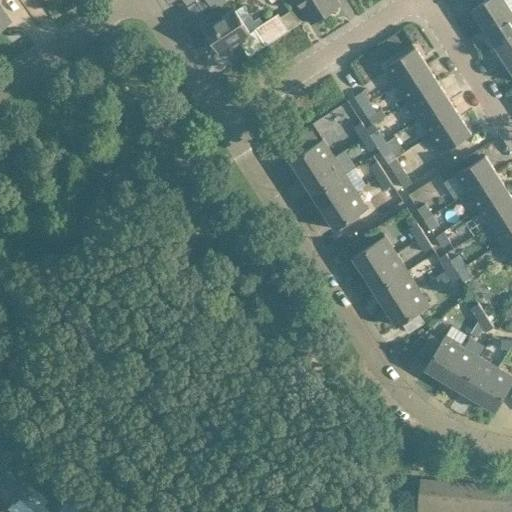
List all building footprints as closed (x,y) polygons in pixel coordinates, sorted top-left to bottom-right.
[(0,0),(0,26),(9,20),(0,7),(0,0)] [(207,0),(212,7),(213,8),(225,0),(207,0)] [(297,0),(312,22),(339,5),(336,0),(297,0)] [(485,28),(511,10),(511,0),(475,0),(479,5),(473,9),(485,28)] [(222,51),(250,33),(255,30),(266,46),(289,30),(278,14),(264,23),(259,16),(254,19),(244,3),(206,28),(222,51)] [(511,35),(511,10),(485,28),(489,35),(484,38),(491,49),(496,46),(511,35)] [(508,64),(511,61),(511,35),(496,46),(508,64)] [(427,64),(424,60),(416,47),(386,66),(398,83),(427,64)] [(438,82),(432,72),(427,64),(398,83),(409,101),(438,82)] [(449,99),(444,91),(438,82),(409,101),(420,118),(449,99)] [(355,96),(362,107),(370,102),(363,91),(355,96)] [(461,116),(454,107),(449,99),(420,118),(431,135),(461,116)] [(370,102),(362,107),(369,117),(373,124),(385,116),(381,109),(377,112),(370,102)] [(431,135),(421,142),(432,159),(442,153),(472,134),(469,129),(466,126),(461,116),(431,135)] [(369,133),(362,122),(354,127),(362,138),(369,133)] [(378,130),(370,135),(377,146),(385,141),(378,130)] [(377,146),(370,135),(369,133),(362,138),(370,151),(377,146)] [(393,136),(385,141),(377,146),(388,162),(396,157),(403,152),(393,136)] [(302,177),(334,156),(323,139),(291,160),(302,177)] [(497,173),(494,168),(485,155),(456,174),(467,192),(497,173)] [(313,194),(346,174),(334,156),(302,177),(313,194)] [(396,157),(388,162),(400,182),(404,187),(412,182),(408,177),(396,157)] [(377,161),(370,166),(377,178),(385,173),(377,161)] [(385,173),(377,178),(385,189),(393,185),(385,173)] [(508,190),(502,180),(497,173),(467,192),(478,209),(508,190)] [(325,212),(357,191),(346,174),(313,194),(325,212)] [(392,189),(382,195),(388,206),(398,199),(392,189)] [(511,211),(511,196),(508,190),(478,209),(489,226),(511,211)] [(368,209),(357,191),(325,212),(336,229),(368,209)] [(425,204),(418,209),(425,219),(432,214),(425,204)] [(511,236),(511,211),(489,226),(501,244),(511,236)] [(439,225),(432,214),(425,219),(431,230),(439,225)] [(425,234),(417,223),(410,228),(417,239),(425,234)] [(443,231),(436,236),(443,247),(450,242),(443,231)] [(433,247),(425,234),(417,239),(425,252),(433,247)] [(364,274),(397,253),(385,236),(353,256),(364,274)] [(511,260),(511,236),(501,244),(511,261),(511,260)] [(375,291),(408,270),(397,253),(364,274),(375,291)] [(454,265),(451,260),(446,253),(439,258),(446,270),(454,265)] [(458,255),(451,260),(454,265),(458,271),(465,266),(458,255)] [(462,277),(458,271),(454,265),(446,270),(454,282),(462,277)] [(472,276),(465,266),(458,271),(462,277),(464,281),(472,276)] [(387,309),(419,288),(408,270),(375,291),(387,309)] [(430,305),(419,288),(387,309),(398,326),(430,305)] [(486,315),(479,303),(471,308),(478,320),(486,315)] [(494,327),(486,315),(478,320),(486,332),(494,327)] [(443,379),(462,346),(461,345),(466,336),(450,326),(425,368),(443,379)] [(511,348),(511,339),(502,339),(501,348),(511,348)] [(461,389),(480,357),(462,346),(443,379),(461,389)] [(478,400),(498,367),(480,357),(461,389),(478,400)] [(511,384),(511,375),(498,367),(478,400),(496,411),(511,384)] [(0,467),(10,456),(0,446),(0,467)] [(29,511),(16,500),(25,490),(0,468),(0,497),(10,507),(6,511),(2,509),(0,511),(29,511)] [(450,511),(454,482),(420,479),(417,511),(450,511)] [(485,511),(488,485),(454,482),(450,511),(485,511)] [(511,511),(511,487),(488,485),(485,511),(511,511)]
